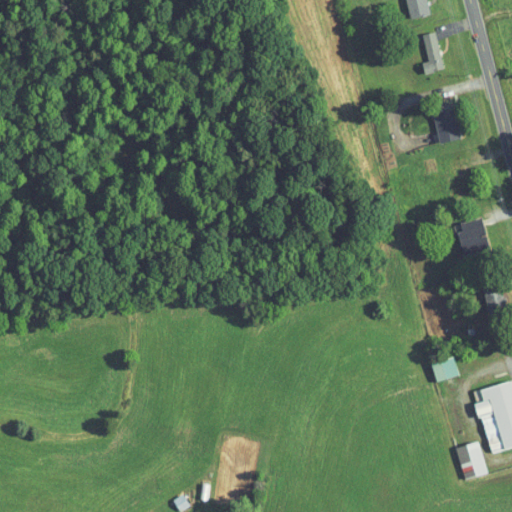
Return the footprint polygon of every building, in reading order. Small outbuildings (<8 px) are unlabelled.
[(417,7),(415,0),(395,0),(398,11),(417,7)] [(413,67),(432,62),(423,24),(410,27),(417,54),(410,55),(413,67)] [(422,107),(426,135),(447,132),(443,104),(422,107)] [(478,241),(468,210),(446,217),(448,222),(444,223),(453,250),(478,241)] [(494,296),(488,276),(470,281),(476,301),(494,296)] [(420,356),(424,374),(447,369),(443,351),(420,356)] [(478,446),(511,437),(511,416),(501,374),(465,383),(468,394),(465,395),(478,446)] [(453,473),(476,466),(466,434),(444,440),(453,473)]
